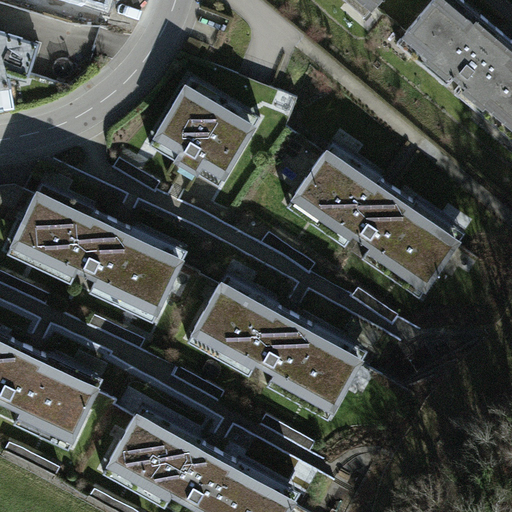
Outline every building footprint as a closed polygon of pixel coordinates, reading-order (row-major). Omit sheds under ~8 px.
[(340,0),(374,27),(395,0),(340,0)] [(511,32),(471,0),(435,0),(399,45),(511,134),(511,32)] [(267,125),(191,81),(147,157),(223,201),(267,125)] [(465,243),(332,154),(291,215),(424,304),(465,243)] [(195,261),(38,187),(2,262),(159,336),(195,261)] [(377,357),(230,277),(188,352),(336,433),(377,357)] [(112,382),(0,329),(0,421),(77,457),(112,382)] [(299,511),(307,498),(143,409),(100,486),(146,511),(299,511)]
